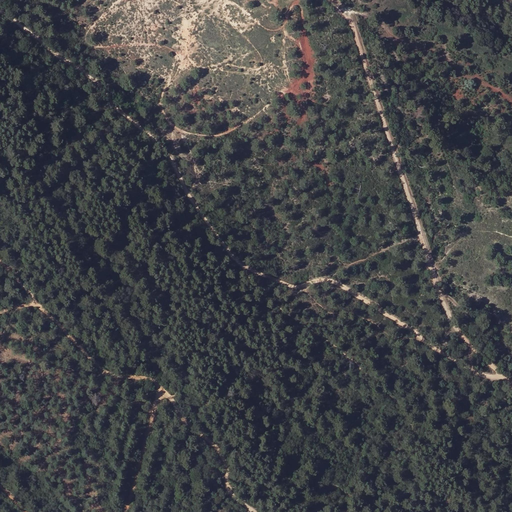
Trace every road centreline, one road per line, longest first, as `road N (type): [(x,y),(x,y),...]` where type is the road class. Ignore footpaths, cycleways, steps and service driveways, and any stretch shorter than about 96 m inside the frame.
road 1 (track): [(511,387),(452,361),(339,284),(275,280),(237,262),(155,140),(86,72),(0,12)]
road 2 (track): [(344,13),(367,57),(439,291),(461,334),(511,382)]
road 3 (track): [(0,310),(40,306),(84,352),(125,374),(155,377),(164,392)]
road 4 (track): [(164,392),(221,452),(228,489),(253,511)]
